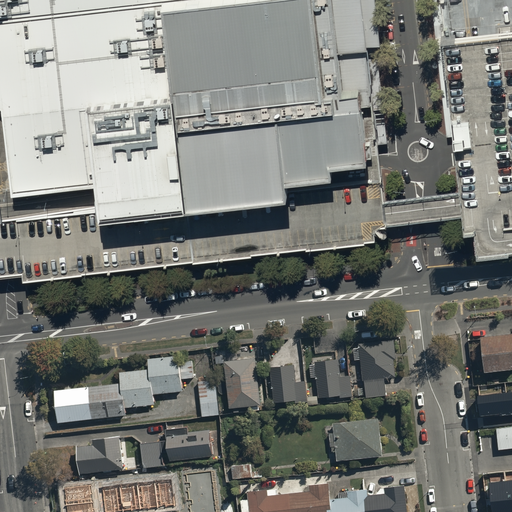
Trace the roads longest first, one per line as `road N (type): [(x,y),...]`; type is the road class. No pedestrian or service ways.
road 1 (tertiary): [(2,339),(423,287)]
road 2 (residential): [(454,511),(443,416),(423,345),(423,287)]
road 3 (residential): [(21,511),(2,339)]
road 4 (residential): [(416,131),(402,0)]
road 5 (unknown): [(511,134),(500,14)]
